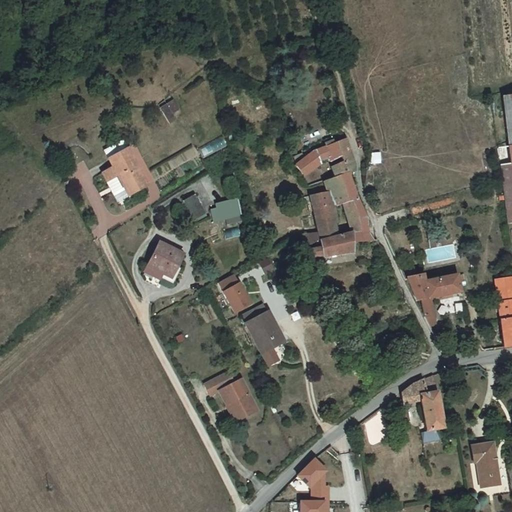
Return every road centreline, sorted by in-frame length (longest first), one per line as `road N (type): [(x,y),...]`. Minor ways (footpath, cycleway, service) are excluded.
road 1 (unclassified): [(249,511),(336,432),(438,361)]
road 2 (residential): [(438,361),(362,185)]
road 3 (track): [(362,185),(322,0)]
